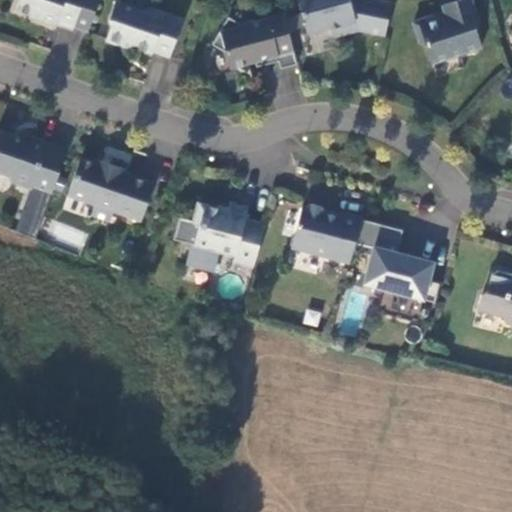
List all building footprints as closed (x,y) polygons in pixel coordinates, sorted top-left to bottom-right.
[(14,0),(11,9),(36,18),(35,20),(52,26),(53,24),(69,29),(78,0),(14,0)] [(297,0),(306,31),(330,25),(333,34),(357,28),(384,33),(390,2),(382,0),(297,0)] [(470,0),(450,0),(441,3),(444,15),(435,18),(433,13),(412,20),(419,41),(423,40),(430,61),(480,45),(473,24),(478,23),(470,0)] [(140,10),(113,1),(107,21),(109,27),(104,41),(120,46),(120,44),(150,54),(151,52),(167,58),(181,19),(147,7),(140,10)] [(255,63),(256,67),(278,62),(280,69),(297,65),(284,14),(242,25),(228,17),(212,45),(226,53),(230,70),(255,63)] [(48,193),(63,150),(44,143),(44,142),(19,133),(13,136),(0,131),(0,173),(4,175),(7,182),(28,189),(29,187),(48,193)] [(125,172),(94,161),(93,164),(78,159),(65,197),(92,206),(89,217),(107,224),(111,213),(138,223),(152,185),(124,175),(125,172)] [(28,189),(36,191),(49,196),(48,193),(29,187),(28,189)] [(252,264),(263,222),(244,217),(247,205),(229,201),(227,209),(197,201),(192,219),(199,221),(193,242),(233,252),(232,258),(252,264)] [(360,215),(339,210),(338,215),(324,211),(320,205),(309,202),(303,205),(301,205),(290,245),(348,261),(351,249),(360,217),(360,215)] [(401,228),(360,217),(351,249),(368,252),(366,261),(359,286),(367,289),(379,292),(375,310),(416,321),(422,297),(433,300),(438,282),(427,279),(432,260),(428,259),(395,250),(401,228)] [(48,236),(81,251),(88,235),(55,220),(48,236)] [(511,277),(511,274),(511,272),(496,268),(490,272),(486,289),(479,293),(475,307),(500,314),(503,320),(511,322),(511,277)]
